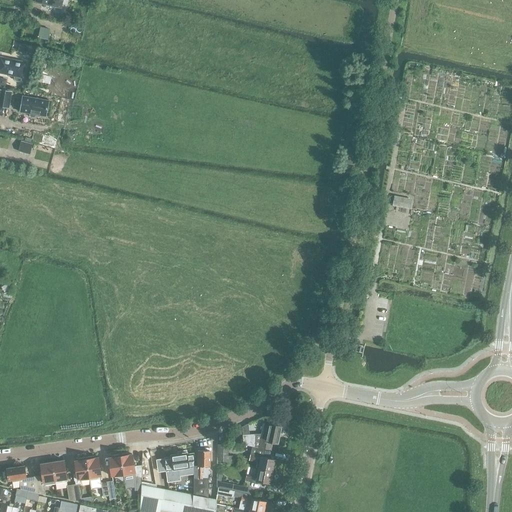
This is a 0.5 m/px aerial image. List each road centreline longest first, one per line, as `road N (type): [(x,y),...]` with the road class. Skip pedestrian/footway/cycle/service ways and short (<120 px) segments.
road 1 (unclassified): [(323,387),(394,0)]
road 2 (unclassified): [(0,455),(176,434),(249,413),(292,383),(323,387)]
road 3 (unclassified): [(300,511),(323,387)]
